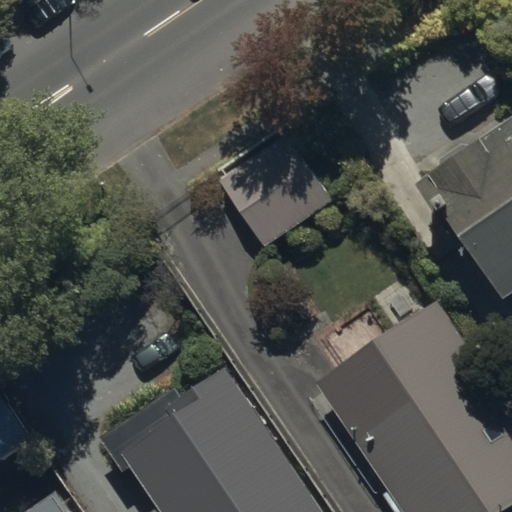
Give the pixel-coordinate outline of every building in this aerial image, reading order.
[(289,142),(220,189),(269,258),(337,210),(289,142)] [(511,146),(486,164),(478,153),(445,176),(453,189),(431,204),(511,324),(511,146)] [(511,511),(511,414),(444,316),(324,398),(402,511),(511,511)] [(321,511),(234,382),(191,411),(183,399),(106,451),(129,485),(134,482),(154,511),(321,511)] [(0,387),(0,476),(41,449),(0,387)]
